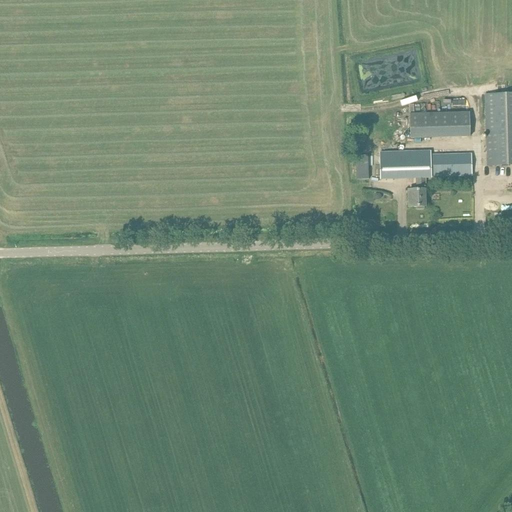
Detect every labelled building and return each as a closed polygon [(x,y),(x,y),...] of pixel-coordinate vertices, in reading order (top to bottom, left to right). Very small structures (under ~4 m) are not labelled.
[(511,93),(486,95),(488,166),(511,165),(511,93)] [(470,112),(410,114),(411,139),(470,137),(470,112)] [(416,190),(425,190),(425,178),(431,178),(431,177),(471,176),(471,155),(430,157),(430,154),(380,156),(381,179),(416,178),(416,190)] [(369,156),(357,156),(357,180),(369,179),(369,156)] [(425,190),(416,190),(408,190),(408,207),(425,207),(425,190)]
